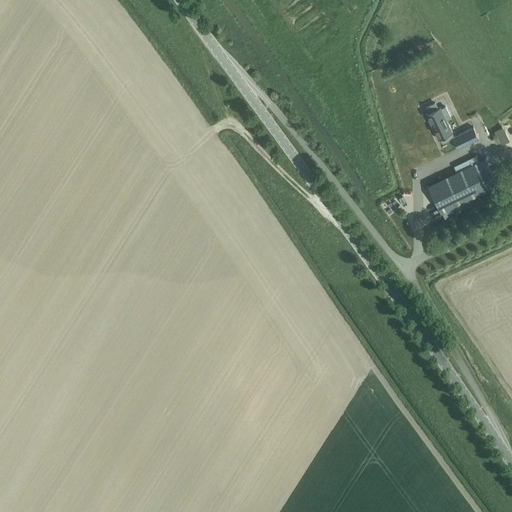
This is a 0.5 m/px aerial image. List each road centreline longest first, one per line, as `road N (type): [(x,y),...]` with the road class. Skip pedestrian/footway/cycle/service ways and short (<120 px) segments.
road 1 (tertiary): [(511,465),(180,0)]
road 2 (track): [(214,129),(229,119),(345,226)]
